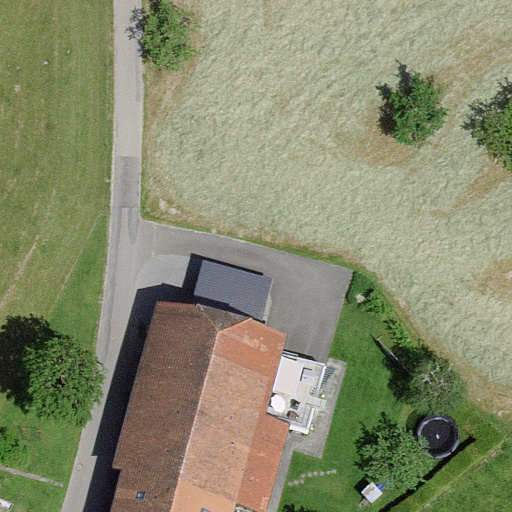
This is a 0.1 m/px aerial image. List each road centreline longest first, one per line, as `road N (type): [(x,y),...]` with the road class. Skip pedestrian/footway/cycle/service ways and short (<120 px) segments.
road 1 (residential): [(75,511),(115,337),(127,195)]
road 2 (unclassified): [(127,0),(127,195)]
